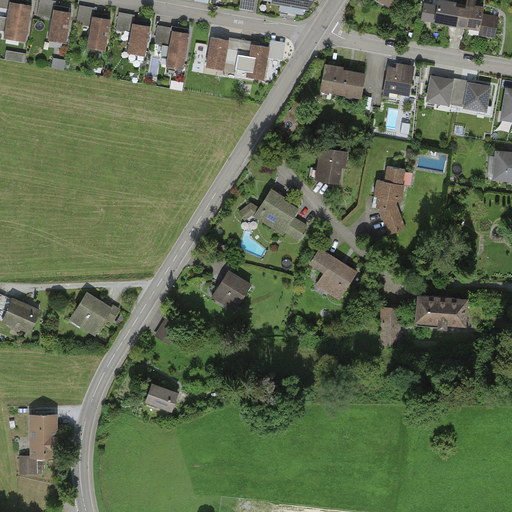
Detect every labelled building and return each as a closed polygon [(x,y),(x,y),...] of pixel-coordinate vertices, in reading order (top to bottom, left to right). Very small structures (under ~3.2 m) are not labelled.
[(8,0),(0,0),(0,9),(7,11),(2,38),(25,42),(31,6),(8,2),(8,0)] [(54,2),(44,0),(39,0),(37,17),(51,19),(47,39),(65,42),(70,12),(52,9),(54,2)] [(255,0),(241,0),(240,8),(254,11),(255,0)] [(272,0),(272,4),(280,5),(279,11),(302,15),(314,0),(272,0)] [(445,0),(425,0),(421,21),(478,31),(477,36),(495,39),(499,17),(482,14),(484,4),(465,0),(464,6),(456,5),(456,2),(445,0)] [(93,9),(79,7),(76,24),(89,27),(86,47),(104,50),(109,20),(91,16),(93,9)] [(133,16),(119,14),(116,31),(130,34),(126,54),(144,57),(149,27),(131,24),(133,16)] [(188,32),(157,27),(154,44),(168,46),(164,65),(182,68),(188,32)] [(223,39),(210,37),(205,67),(223,71),(225,62),(234,64),(238,39),(224,36),(223,39)] [(257,42),(238,39),(234,64),(246,66),(245,76),(264,80),(270,46),(256,44),(257,42)] [(6,59),(27,59),(27,50),(7,49),(6,59)] [(394,69),(387,67),(382,97),(386,98),(387,93),(409,97),(415,67),(396,63),(394,69)] [(324,65),(320,91),(359,97),(363,71),(324,65)] [(459,81),(430,76),(425,102),(454,107),(459,81)] [(491,86),(459,81),(454,107),(487,113),(491,86)] [(511,89),(505,88),(500,120),(511,121),(511,89)] [(347,151),(319,147),(314,180),(342,183),(347,151)] [(511,152),(495,151),(493,179),(511,180),(511,152)] [(384,182),(376,180),(371,206),(401,211),(405,185),(402,185),(404,170),(387,167),(384,182)] [(250,215),(280,234),(282,231),(298,241),(308,227),(292,216),(297,208),(270,191),(258,209),(250,204),(237,214),(243,221),(250,215)] [(358,271),(320,248),(309,265),(323,273),(314,286),(339,301),(358,271)] [(227,270),(211,298),(234,312),(250,284),(227,270)] [(87,292),(69,320),(94,336),(112,308),(87,292)] [(468,298),(417,294),(415,322),(465,326),(468,298)] [(12,297),(1,321),(29,333),(40,310),(12,297)] [(400,346),(400,307),(379,307),(379,347),(400,346)] [(169,314),(155,336),(168,344),(182,322),(169,314)] [(150,383),(144,401),(171,411),(177,393),(150,383)] [(58,414),(28,414),(29,458),(19,458),(19,476),(35,475),(35,458),(59,457),(58,414)]
